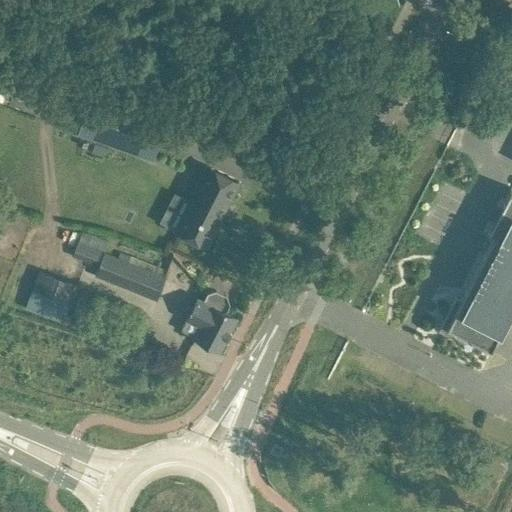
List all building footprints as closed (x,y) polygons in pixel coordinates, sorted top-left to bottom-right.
[(153,159),(167,121),(91,94),(77,132),(153,159)] [(207,165),(174,229),(206,245),(239,181),(207,165)] [(511,187),(502,204),(505,212),(461,298),(455,295),(438,329),(463,341),(465,336),(491,349),(511,307),(511,187)] [(166,273),(79,241),(73,257),(90,263),(89,265),(97,268),(93,278),(156,301),(166,273)] [(39,269),(25,306),(59,320),(74,282),(39,269)] [(181,329),(201,340),(219,349),(235,318),(224,312),(229,303),(226,295),(216,290),(207,292),(203,301),(197,298),(181,329)]
